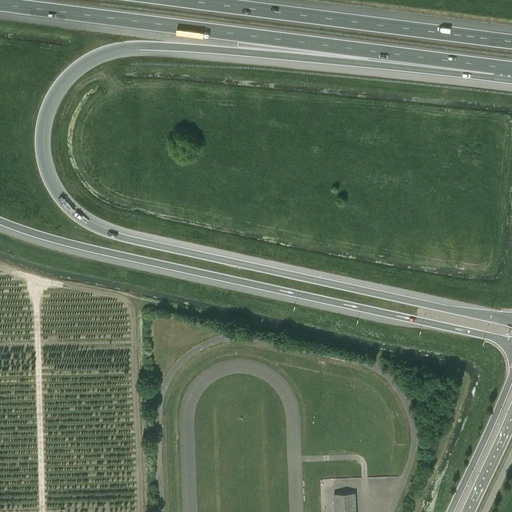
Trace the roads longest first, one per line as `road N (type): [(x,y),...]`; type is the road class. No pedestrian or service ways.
road 1 (motorway): [(511,322),(112,237),(68,213),(39,151),(53,90),(81,61),(108,49),(494,67)]
road 2 (motorway): [(0,221),(59,243),(511,341)]
road 3 (motorway): [(0,4),(494,67)]
road 4 (motorway): [(511,41),(182,0)]
road 5 (unknown): [(36,287),(43,511)]
road 6 (tertiary): [(511,372),(449,511)]
